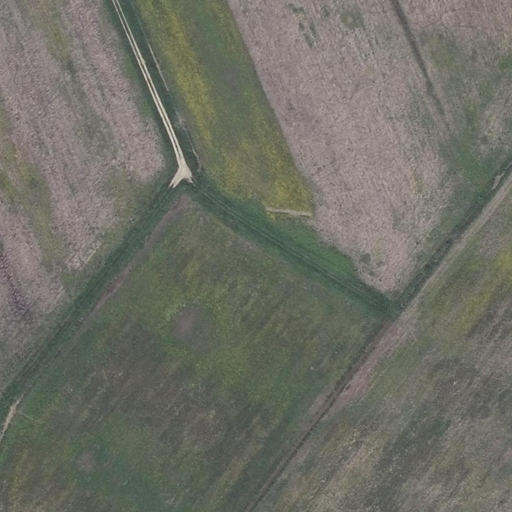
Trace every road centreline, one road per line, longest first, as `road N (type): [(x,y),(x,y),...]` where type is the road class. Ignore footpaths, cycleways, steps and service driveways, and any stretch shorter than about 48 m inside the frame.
road 1 (track): [(201,190),(401,316),(421,306),(511,184)]
road 2 (track): [(186,173),(0,415)]
road 3 (unclassified): [(117,0),(186,173),(201,190)]
